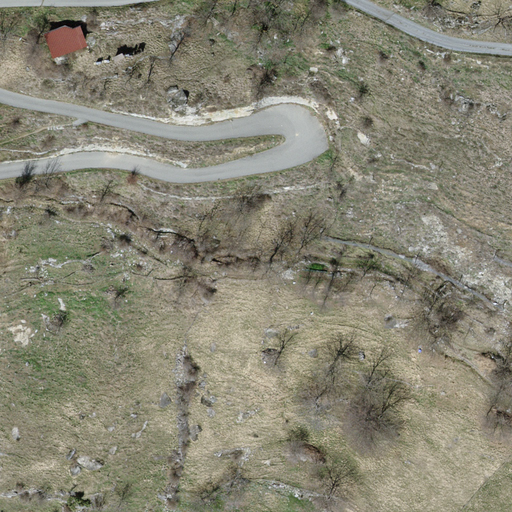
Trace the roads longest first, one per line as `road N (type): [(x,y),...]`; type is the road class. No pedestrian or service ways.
road 1 (residential): [(0,170),(97,159),(185,177),(287,159),(307,146),(309,131),(291,124),(170,133),(0,93)]
road 2 (track): [(338,0),(444,50),(511,58)]
road 3 (track): [(0,7),(154,0)]
